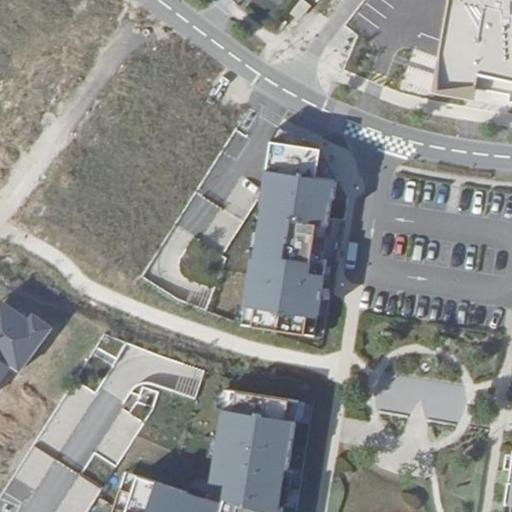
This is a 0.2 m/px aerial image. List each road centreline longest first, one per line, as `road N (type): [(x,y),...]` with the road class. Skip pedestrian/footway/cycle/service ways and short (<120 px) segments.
road 1 (residential): [(0,212),(157,0)]
road 2 (residential): [(284,91),(385,135),(511,156)]
road 3 (unclassified): [(284,91),(157,0)]
